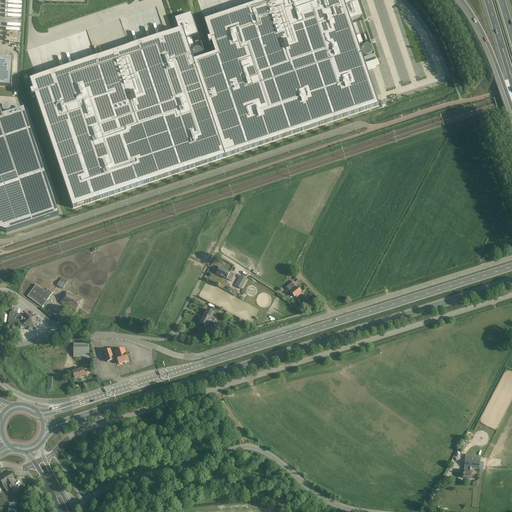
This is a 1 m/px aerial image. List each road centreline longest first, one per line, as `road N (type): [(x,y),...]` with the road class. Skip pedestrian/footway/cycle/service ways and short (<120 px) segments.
road 1 (unclassified): [(44,459),(84,428),(511,296)]
road 2 (primary): [(64,422),(511,283)]
road 3 (primary): [(511,266),(73,404)]
road 4 (unclassified): [(511,257),(204,355),(181,356),(129,338)]
road 5 (unclassified): [(367,124),(0,241)]
road 6 (unclassified): [(81,501),(250,447),(329,502),(367,511)]
road 7 (unclassified): [(129,338),(169,336),(218,246)]
road 8 (motorway): [(460,0),(511,108)]
